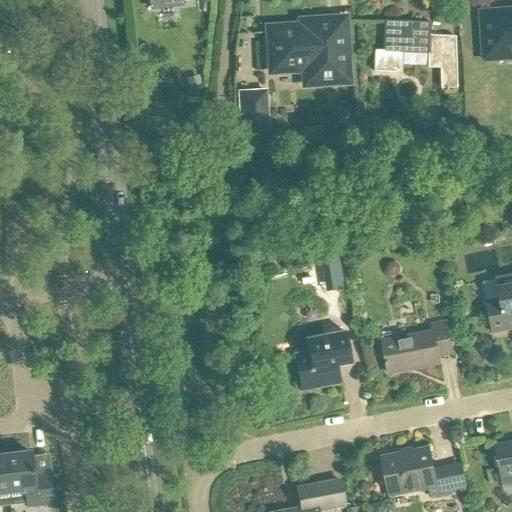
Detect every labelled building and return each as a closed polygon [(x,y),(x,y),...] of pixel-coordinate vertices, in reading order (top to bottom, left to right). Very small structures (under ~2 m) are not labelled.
[(147,0),(149,11),(183,7),(181,0),(147,0)] [(511,12),(483,14),(486,50),(511,48),(511,12)] [(279,69),(281,69),(302,67),(303,78),(327,76),(327,85),(349,84),(345,20),(316,21),(316,30),(307,31),(307,30),(258,34),(259,35),(267,34),(268,61),(269,62),(269,63),(270,65),(271,66),(272,67),(273,68),(274,68),(276,69),(277,69),(279,69)] [(401,54),(427,55),(427,69),(439,69),(440,90),(456,89),(454,38),(429,37),(430,24),(384,22),(383,52),(374,52),(373,73),(400,74),(401,54)] [(186,80),(189,93),(202,89),(199,77),(186,80)] [(238,92),(237,92),(237,93),(240,137),(241,137),(243,155),(271,153),(270,135),(267,90),(238,92)] [(362,99),(353,99),(355,113),(363,113),(362,99)] [(352,113),(339,113),(339,128),(353,128),(352,113)] [(326,203),(315,205),(318,226),(329,224),(326,203)] [(338,255),(318,259),(325,293),(344,289),(338,255)] [(511,275),(496,279),(498,288),(501,300),(487,303),(493,334),(511,330),(511,275)] [(440,358),(452,355),(446,323),(432,326),(434,333),(383,343),(389,375),(441,365),(440,358)] [(351,365),(345,333),(306,340),(308,353),(294,356),(301,392),(340,384),(337,368),(351,365)] [(511,445),(497,448),(500,465),(505,490),(510,493),(511,492),(511,445)] [(430,449),(382,458),(384,465),(390,497),(430,489),(432,498),(454,493),(448,466),(434,469),(433,465),(430,449)] [(26,505),(26,508),(54,504),(51,475),(33,477),(31,465),(30,453),(4,456),(5,465),(9,494),(10,507),(26,505)] [(0,508),(10,507),(9,494),(5,465),(4,456),(0,456),(0,508)] [(317,511),(344,507),(339,481),(296,489),(300,509),(285,511),(317,511)] [(386,501),(374,504),(375,511),(384,511),(388,508),(386,501)]
